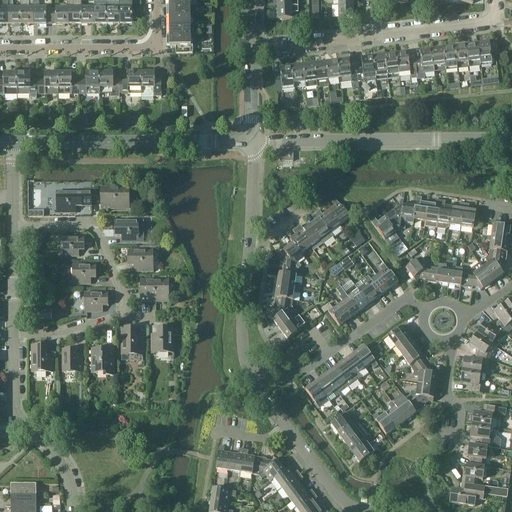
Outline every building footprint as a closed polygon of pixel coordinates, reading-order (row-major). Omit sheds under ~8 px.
[(0,25),(9,25),(8,0),(3,0),(4,9),(0,8),(0,25)] [(8,0),(9,25),(22,25),(21,9),(13,9),(13,0),(8,0)] [(22,9),(21,9),(22,25),(34,25),(34,0),(29,0),(30,0),(22,0),(22,9)] [(47,9),(39,9),(39,0),(34,0),(34,25),(47,25),(47,24),(52,24),(51,9),(47,9)] [(68,0),(69,3),(69,25),(82,25),(82,9),(82,0),(74,0),(73,0),(68,0)] [(98,0),(94,0),(94,3),(94,8),(94,25),(107,25),(107,8),(107,2),(99,2),(98,0)] [(107,2),(107,8),(107,25),(120,25),(119,0),(115,0),(115,2),(107,2)] [(119,0),(120,25),(133,25),(133,19),(133,15),(133,10),(133,8),(125,8),(125,0),(124,0),(119,0)] [(169,16),(191,16),(191,6),(169,6),(169,16)] [(353,6),(339,6),(339,19),(353,19),(353,6)] [(293,19),(292,13),(298,13),(298,7),(292,7),(278,7),(279,20),(285,20),(286,20),(293,19)] [(94,25),(94,8),(82,9),(82,25),(94,25)] [(56,9),(51,9),(52,24),(56,24),(56,25),(69,25),(69,9),(64,9),(56,9)] [(170,26),(191,26),(191,16),(169,16),(170,26)] [(170,36),(191,36),(191,26),(170,26),(170,36)] [(193,46),(191,46),(191,36),(170,36),(170,47),(176,47),(176,54),(193,54),(193,46)] [(493,65),(492,60),(491,53),(490,45),(490,43),(479,45),(481,67),(493,65)] [(481,67),(479,45),(467,46),(470,68),(481,67)] [(470,68),(467,46),(456,48),(458,70),(470,68)] [(458,70),(456,48),(444,49),(447,71),(458,70)] [(447,71),(444,49),(432,51),(435,72),(447,71)] [(421,59),(416,60),(418,78),(418,80),(425,80),(424,74),(435,72),(432,51),(420,52),(421,59)] [(408,53),(397,55),(400,78),(411,76),(412,79),(418,78),(416,60),(409,61),(408,53)] [(400,78),(397,55),(385,56),(388,79),(388,80),(400,78)] [(377,80),(388,79),(385,56),(374,58),(377,80)] [(357,67),(359,83),(377,80),(374,58),(361,59),(362,66),(357,67)] [(350,61),(338,62),(340,79),(341,84),(352,83),(353,89),(359,88),(358,83),(359,83),(357,67),(351,68),(350,61)] [(340,79),(338,62),(327,64),(329,80),(340,79)] [(329,80),(327,64),(315,65),(317,82),(329,80)] [(303,67),(305,83),(306,89),(318,88),(317,82),(315,65),(303,67)] [(305,83),(303,67),(292,68),(294,85),(305,83)] [(277,92),(283,91),(295,90),(294,85),(292,68),(280,69),(281,75),(275,76),(277,92)] [(59,95),(58,73),(45,73),(45,80),(39,80),(39,95),(59,95)] [(58,73),(59,95),(78,95),(78,80),(72,80),(72,73),(58,73)] [(100,89),(100,73),(87,73),(87,80),(80,80),(80,95),(87,95),(87,96),(100,96),(100,94),(100,89)] [(100,89),(100,94),(111,94),(111,98),(120,97),(120,80),(113,80),(113,73),(100,73),(100,89)] [(142,95),(142,73),(128,73),(128,80),(122,80),(122,95),(142,95)] [(155,73),(142,73),(142,95),(142,97),(152,97),(161,97),(161,80),(155,80),(155,73)] [(0,95),(18,95),(18,74),(4,74),(4,81),(0,80),(0,95)] [(37,99),(37,80),(31,80),(31,74),(18,74),(18,95),(30,95),(30,99),(37,99)] [(293,162),(293,155),(293,154),(283,154),(283,162),(293,162)] [(108,209),(129,209),(129,188),(101,188),(101,203),(108,203),(108,209)] [(75,207),(91,207),(91,190),(81,190),(81,192),(57,192),(57,213),(75,213),(75,207)] [(414,220),(426,222),(428,205),(421,204),(422,198),(417,197),(415,208),(414,220)] [(329,211),(340,226),(350,218),(336,200),(332,203),(335,207),(329,211)] [(426,227),(437,229),(441,201),(436,200),(436,206),(428,205),(426,222),(426,227)] [(441,201),(437,229),(446,230),(449,228),(449,226),(452,208),(445,207),(446,202),(441,201)] [(462,227),(465,204),(460,204),(459,209),(452,208),(449,226),(462,227)] [(465,204),(462,227),(474,229),(476,212),(468,211),(469,205),(465,204)] [(394,212),(384,219),(395,233),(401,229),(404,206),(400,205),(400,207),(394,212)] [(414,220),(415,208),(404,206),(401,229),(405,229),(406,224),(414,225),(414,220)] [(317,214),(330,233),(340,226),(329,211),(323,216),(320,212),(317,214)] [(333,237),(330,233),(317,214),(313,217),(316,221),(310,226),(321,240),(320,240),(323,244),(333,237)] [(371,222),(385,240),(395,233),(384,219),(379,223),(375,219),(371,222)] [(138,221),(116,221),(116,237),(122,237),(122,243),(138,242),(144,242),(144,221),(138,221)] [(492,237),(511,240),(511,235),(510,236),(511,228),(494,225),(492,237)] [(298,228),(311,247),(320,240),(321,240),(310,226),(304,230),(301,226),(298,228)] [(294,243),(302,254),(311,247),(298,228),(293,231),(297,236),(290,240),(293,244),(294,243)] [(351,240),(357,248),(365,242),(359,234),(351,240)] [(511,240),(492,237),(490,249),(508,252),(509,245),(511,245),(511,240)] [(78,251),(84,251),(84,245),(85,245),(85,238),(63,238),(63,257),(78,257),(78,251)] [(284,251),(298,270),(302,267),(298,263),(305,258),(302,254),(294,243),(293,244),(284,251)] [(396,253),(395,254),(399,258),(409,251),(405,246),(403,247),(402,246),(394,251),(396,253)] [(489,256),(504,275),(506,273),(503,269),(504,264),(506,264),(508,252),(490,249),(489,256)] [(414,250),(408,254),(411,259),(417,254),(414,250)] [(135,272),(153,272),(153,251),(128,251),(128,266),(135,266),(135,272)] [(279,274),(297,277),(298,270),(284,251),(281,253),(284,257),(283,263),(281,262),(279,274)] [(483,267),(494,282),(504,275),(489,256),(489,257),(485,259),(488,263),(483,267)] [(414,279),(433,265),(430,261),(425,265),(421,258),(407,269),(414,279)] [(440,266),(438,284),(449,285),(453,262),(447,262),(447,267),(440,266)] [(461,287),(464,270),(456,268),(457,263),(453,262),(449,285),(461,287)] [(470,271),(485,289),(494,282),(483,267),(480,263),(470,271)] [(378,277),(388,291),(398,283),(384,265),(380,268),(383,272),(378,277)] [(433,265),(414,279),(414,280),(416,282),(420,279),(425,280),(425,282),(438,284),(440,266),(433,265)] [(90,279),(96,279),(96,266),(73,266),(73,285),(90,285),(90,279)] [(464,270),(461,287),(472,289),(473,287),(478,288),(481,291),(485,289),(470,271),(464,270)] [(278,286),(301,289),(301,285),(296,284),(297,277),(279,274),(278,286)] [(365,279),(379,298),(388,291),(378,277),(372,281),(368,277),(365,279)] [(365,279),(355,286),(369,305),(379,298),(365,279)] [(147,296),(148,302),(169,302),(168,281),(141,281),(141,296),(147,296)] [(351,281),(342,288),(359,312),(369,305),(355,286),(351,281)] [(276,298),(293,301),(294,293),(300,294),(301,289),(278,286),(276,298)] [(339,305),(350,319),(359,312),(340,287),(337,290),(342,296),(340,298),(343,302),(339,305)] [(102,307),(109,307),(109,301),(108,301),(108,294),(85,294),(85,313),(102,313),(102,307)] [(273,321),(292,307),(293,301),(276,298),(274,310),(276,310),(275,315),(271,318),(273,321)] [(350,319),(339,305),(333,309),(329,304),(322,309),(325,313),(328,311),(340,327),(350,319)] [(497,326),(507,335),(511,329),(509,325),(511,322),(511,315),(505,306),(494,314),(501,322),(497,326)] [(292,307),(273,321),(280,330),(295,320),(291,314),(295,311),(292,307)] [(37,310),(37,320),(51,320),(51,310),(37,310)] [(295,320),(280,330),(288,341),(303,330),(307,327),(299,317),(295,320)] [(396,347),(410,336),(406,331),(410,327),(407,323),(388,337),(396,347)] [(485,324),(478,335),(492,344),(497,347),(501,341),(507,335),(497,326),(493,330),(485,324)] [(122,356),(143,355),(143,335),(137,335),(137,329),(122,329),(122,356)] [(152,353),(173,353),(173,329),(158,329),(158,335),(152,335),(152,353)] [(477,356),(490,360),(492,354),(488,351),(492,344),(478,335),(470,346),(479,351),(477,356)] [(410,336),(396,347),(403,356),(421,343),(419,339),(414,342),(410,336)] [(421,343),(403,356),(410,366),(424,356),(420,350),(424,347),(421,343)] [(32,372),(29,372),(29,407),(39,407),(39,406),(38,406),(38,396),(35,396),(35,393),(35,387),(38,387),(38,381),(38,378),(37,373),(53,372),(53,356),(47,356),(47,346),(32,347),(32,372)] [(113,376),(113,347),(101,347),(101,350),(92,350),(92,374),(106,374),(106,376),(113,376)] [(364,347),(354,355),(365,369),(371,365),(374,369),(378,366),(364,347)] [(377,347),(371,351),(378,359),(383,355),(377,347)] [(63,373),(82,372),(82,356),(76,356),(76,350),(63,350),(63,373)] [(354,355),(345,362),(359,380),(362,378),(360,374),(365,369),(354,355)] [(414,372),(437,376),(438,372),(433,371),(430,367),(431,365),(424,356),(410,366),(414,372)] [(465,359),(463,371),(486,374),(487,367),(490,360),(477,356),(476,360),(465,359)] [(335,369),(349,388),(359,380),(345,362),(335,369)] [(325,376),(339,395),(349,388),(335,369),(325,376)] [(463,371),(461,384),(472,386),(471,393),(483,394),(485,383),(486,374),(463,371)] [(437,376),(414,372),(414,377),(419,377),(417,385),(436,387),(437,376)] [(316,383),(330,402),(334,399),(339,395),(325,376),(316,383)] [(320,409),(324,406),(330,402),(316,383),(306,391),(320,409)] [(386,383),(381,387),(385,393),(390,389),(386,383)] [(436,387),(417,385),(416,392),(411,391),(411,395),(410,396),(434,399),(436,387)] [(402,395),(398,398),(392,402),(406,421),(416,414),(405,399),(402,395)] [(405,399),(416,414),(425,407),(424,405),(429,402),(433,402),(434,399),(410,396),(405,399)] [(386,413),(397,428),(406,421),(392,402),(389,405),(391,409),(386,413)] [(475,412),(473,425),(490,428),(496,428),(497,416),(505,417),(506,410),(486,407),(485,414),(475,412)] [(397,428),(386,413),(380,418),(377,414),(373,417),(387,436),(397,428)] [(339,435),(357,421),(353,415),(349,418),(345,414),(331,425),(339,435)] [(357,421),(339,435),(346,444),(365,431),(357,421)] [(500,441),(495,436),(489,435),(490,428),(473,425),(471,438),(482,440),(481,447),(488,448),(499,449),(500,441)] [(365,431),(346,444),(353,454),(372,440),(365,431)] [(372,440),(353,454),(360,464),(375,453),(370,447),(375,444),(372,440)] [(472,466),(485,467),(488,448),(481,447),(470,445),(468,458),(473,459),(472,466)] [(229,471),(231,454),(224,453),(225,447),(220,447),(216,470),(229,471)] [(241,473),(244,450),(239,450),(238,455),(231,454),(229,471),(241,473)] [(253,475),(256,458),(248,456),(249,451),(244,450),(241,473),(253,475)] [(256,458),(253,475),(259,476),(278,462),(276,459),(272,462),(267,461),(267,459),(256,458)] [(262,480),(266,476),(271,483),(275,480),(274,479),(285,471),(278,462),(259,476),(262,480)] [(485,467),(472,466),(467,465),(464,484),(477,486),(478,480),(483,480),(485,467)] [(274,479),(275,480),(282,489),(300,475),(298,471),(293,475),(289,468),(285,471),(274,479)] [(300,475),(282,489),(290,500),(304,489),(299,482),(303,479),(300,475)] [(507,498),(508,491),(477,486),(464,484),(463,490),(452,489),(450,504),(475,507),(476,500),(483,501),(484,497),(486,498),(487,495),(507,498)] [(37,485),(11,485),(11,496),(37,496),(37,485)] [(212,501),(229,504),(230,497),(236,498),(236,493),(213,489),(212,501)] [(304,489),(290,500),(296,508),(315,494),(312,491),(307,494),(304,489)] [(313,502),(318,498),(315,494),(296,508),(298,511),(311,511),(317,508),(313,502)] [(37,496),(11,496),(11,506),(37,506),(37,496)] [(229,504),(212,501),(209,511),(233,511),(234,511),(228,511),(229,504)]
